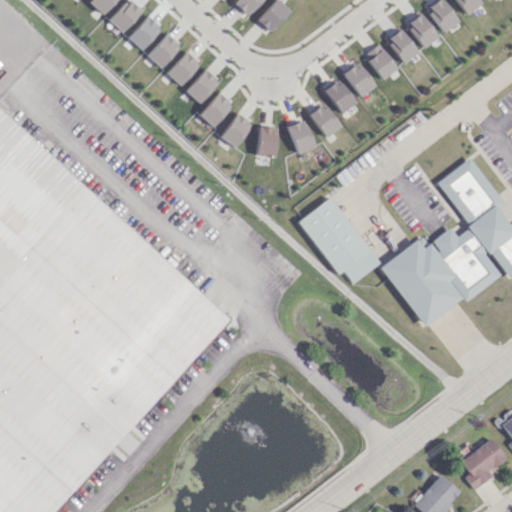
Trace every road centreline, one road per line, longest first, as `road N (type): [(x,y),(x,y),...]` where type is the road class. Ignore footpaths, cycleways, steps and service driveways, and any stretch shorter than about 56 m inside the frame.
road 1 (tertiary): [(315,511),(511,360)]
road 2 (residential): [(354,199),(511,71)]
road 3 (residential): [(247,59),(285,64),(376,0)]
